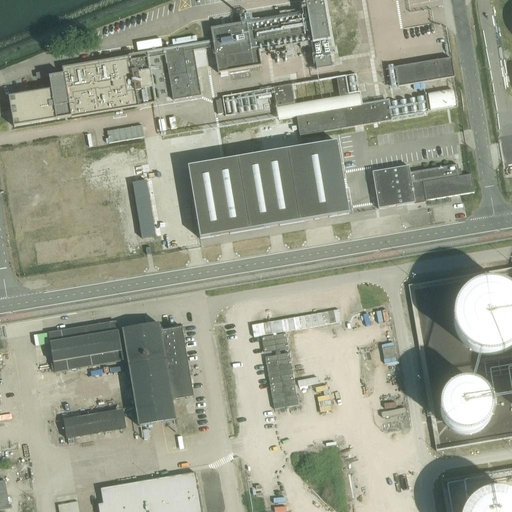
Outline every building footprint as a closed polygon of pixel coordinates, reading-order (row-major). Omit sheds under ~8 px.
[(200,97),(193,53),(214,49),(218,74),(261,67),(258,52),(300,45),(301,49),(313,47),(317,71),(333,69),(321,1),(305,3),(307,14),(211,30),(213,43),(129,56),(129,58),(62,69),(63,76),(49,79),(51,92),(9,99),(14,128),(138,107),(155,104),(148,60),(166,57),(173,102),(200,97)] [(162,40),(138,42),(138,50),(162,48),(162,40)] [(454,79),(452,66),(451,60),(395,69),(399,89),(454,79)] [(345,78),(222,99),(222,101),(225,115),(225,118),(349,97),(345,78)] [(453,92),(428,96),(431,112),(456,108),(453,92)] [(222,101),(216,102),(218,116),(225,115),(222,101)] [(388,105),(298,120),(301,139),(391,124),(388,105)] [(142,127),(107,133),(109,145),(144,138),(142,127)] [(86,134),(61,139),(64,156),(89,151),(86,134)] [(336,144),(188,169),(201,240),(348,215),(336,144)] [(474,194),(471,176),(460,178),(458,166),(410,173),(409,167),(373,174),(379,210),(462,196),(474,194)] [(511,291),(511,292),(508,289),(505,287),(501,286),(497,285),(493,285),(489,284),(485,285),(481,286),(477,287),(473,289),(470,291),(466,293),(464,296),(461,299),(459,303),(457,306),(455,310),(454,314),(454,318),(454,322),(454,326),(455,330),(456,334),(458,338),(460,341),(463,345),(465,348),(469,350),(472,352),(476,354),(480,356),(484,357),(488,357),(492,357),(496,357),(500,356),(504,355),(507,353),(511,351),(511,349),(511,291)] [(339,311),(252,326),(254,339),(342,323),(339,311)] [(183,336),(182,328),(160,332),(159,325),(118,333),(116,323),(49,334),(55,374),(127,362),(138,428),(175,422),(172,402),(194,398),(183,336)] [(264,354),(288,350),(286,335),(261,339),(264,354)] [(384,346),(384,364),(397,363),(396,345),(384,346)] [(298,406),(289,354),(265,358),(274,410),(298,406)] [(106,375),(78,379),(80,393),(108,389),(106,375)] [(472,435),(476,433),(480,431),(483,429),(486,426),(488,423),(490,419),(491,415),(492,411),(492,407),(491,403),(490,400),(488,396),(486,393),(483,390),(480,387),(476,385),(472,384),(468,383),(464,383),(460,384),(456,385),(453,386),(449,389),(446,391),(444,394),(442,398),(440,401),(439,405),(439,409),(439,413),(440,417),(442,421),(444,425),(446,428),(449,430),(453,432),(456,434),(460,435),(464,436),(468,436),(472,435)] [(122,411),(63,422),(67,441),(125,431),(122,411)] [(201,511),(195,474),(102,490),(104,505),(99,506),(100,511),(201,511)] [(6,483),(0,483),(0,511),(10,509),(6,483)] [(511,511),(511,496),(509,495),(505,494),(501,494),(496,494),(492,494),(488,495),(484,496),(481,498),(477,500),(474,502),(471,505),(468,508),(466,511),(465,511),(511,511)] [(79,511),(78,503),(58,506),(58,511),(79,511)]
